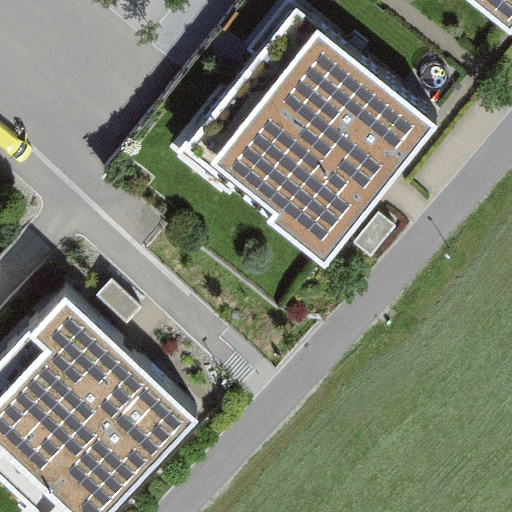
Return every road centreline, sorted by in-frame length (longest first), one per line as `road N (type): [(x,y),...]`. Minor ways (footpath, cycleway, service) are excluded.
road 1 (residential): [(179,511),(511,135)]
road 2 (residential): [(0,95),(125,210)]
